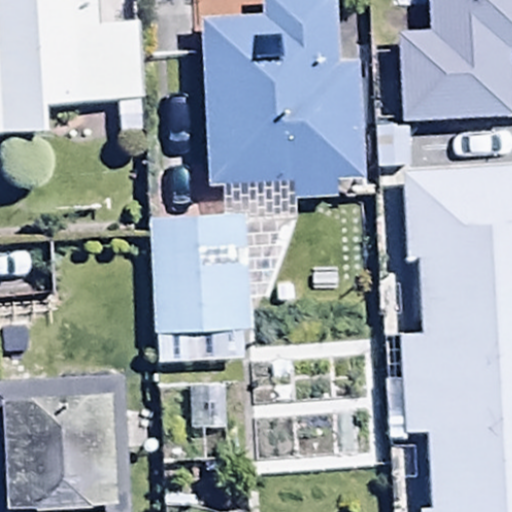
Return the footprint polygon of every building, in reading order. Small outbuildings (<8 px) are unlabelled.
[(90,0),(0,0),(0,139),(41,137),(39,111),(112,107),(113,141),(140,139),(134,27),(92,29),(90,0)] [(242,224),(242,229),(289,228),(288,204),(331,202),(331,186),(359,185),(355,68),(337,68),(334,0),(253,0),(254,20),(193,22),(199,197),(215,197),(216,225),(242,224)] [(396,127),(506,125),(505,56),(511,56),(511,0),(419,0),(421,38),(394,38),(396,127)] [(403,131),(371,132),(372,175),(398,174),(401,270),(414,270),(416,342),(396,342),(399,441),(422,441),(424,511),(414,511),(413,511),(511,511),(511,171),(489,172),(488,136),(403,138),(403,131)] [(242,224),(216,225),(147,227),(151,350),(229,348),(229,336),(245,335),(244,304),(242,229),(242,224)] [(123,511),(118,382),(0,387),(0,511),(123,511)] [(224,387),(185,389),(187,435),(225,434),(224,387)]
